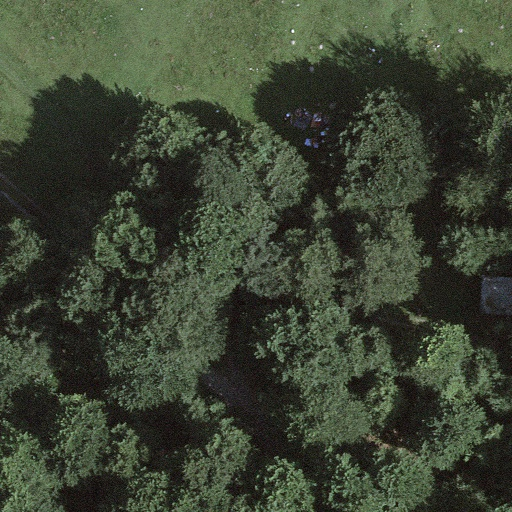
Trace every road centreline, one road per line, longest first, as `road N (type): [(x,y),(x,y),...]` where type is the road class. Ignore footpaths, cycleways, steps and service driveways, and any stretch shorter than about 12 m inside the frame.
road 1 (track): [(0,52),(203,273),(281,446)]
road 2 (track): [(281,446),(0,176)]
